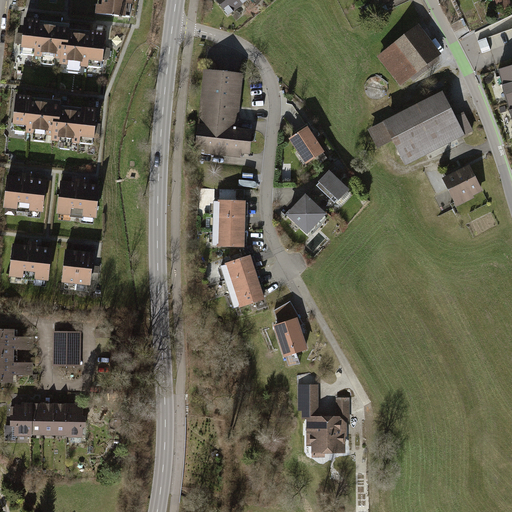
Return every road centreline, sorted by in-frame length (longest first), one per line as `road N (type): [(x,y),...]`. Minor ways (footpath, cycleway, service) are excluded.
road 1 (tertiary): [(157,511),(164,438),(157,220),(172,25)]
road 2 (residential): [(172,25),(238,42),(272,82),(267,211),(274,241),(350,378),(329,396),(329,411)]
road 3 (unclassified): [(511,193),(476,90),(431,0)]
